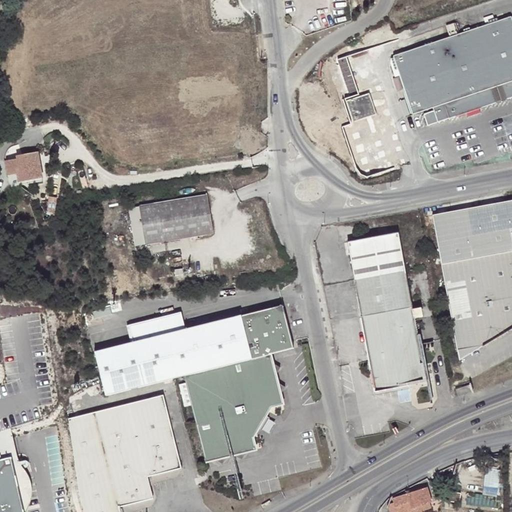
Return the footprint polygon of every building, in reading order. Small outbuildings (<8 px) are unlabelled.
[(448,120),(480,109),(476,94),(511,82),(511,28),(509,18),(456,35),(448,38),(391,57),(411,115),(443,105),(448,120)] [(444,27),(448,38),(456,35),(452,24),(444,27)] [(511,82),(476,94),(480,109),(511,98),(511,82)] [(367,94),(344,102),(351,123),(375,115),(367,94)] [(172,152),(255,139),(252,120),(248,101),(165,114),(172,152)] [(45,152),(39,153),(40,156),(43,178),(48,177),(45,152)] [(40,156),(24,158),(25,161),(19,162),(20,181),(43,178),(40,156)] [(208,194),(142,205),(148,242),(214,232),(208,194)] [(511,325),(511,197),(435,209),(444,259),(462,353),(511,325)] [(148,242),(142,205),(133,207),(139,243),(148,242)] [(398,230),(349,238),(376,389),(427,378),(412,317),(421,315),(419,307),(410,308),(398,230)] [(190,323),(184,325),(195,371),(210,438),(215,457),(217,456),(229,454),(236,452),(248,450),(257,448),(253,434),(272,404),(288,401),(285,392),(283,380),(281,373),(278,361),(276,351),(300,345),(290,300),(190,323)] [(186,305),(180,307),(184,325),(190,323),(186,305)] [(184,325),(180,307),(135,317),(139,335),(184,325)] [(195,371),(184,325),(139,335),(100,343),(110,388),(184,372),(186,379),(180,380),(185,403),(191,402),(204,459),(215,457),(210,438),(195,371)] [(470,385),(455,389),(457,396),(472,392),(470,385)] [(163,392),(67,417),(80,490),(85,511),(122,511),(121,504),(153,495),(150,474),(182,465),(163,392)] [(0,459),(10,457),(24,511),(30,505),(32,490),(29,475),(20,463),(17,455),(13,441),(10,428),(0,431),(0,459)] [(491,436),(483,439),(486,447),(501,441),(498,433),(491,436)] [(0,459),(0,511),(23,511),(24,511),(10,457),(0,459)] [(501,496),(501,467),(486,467),(485,496),(501,496)] [(427,488),(407,495),(392,499),(393,504),(386,505),(388,511),(411,511),(412,511),(412,510),(429,504),(431,504),(427,488)] [(460,493),(443,491),(442,501),(458,504),(460,493)] [(270,500),(261,505),(263,509),(272,504),(270,500)]
